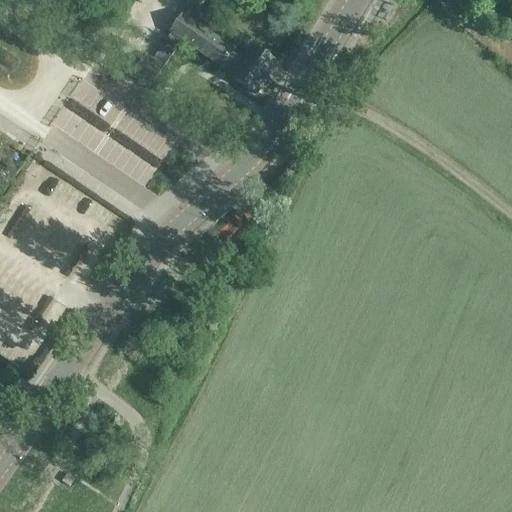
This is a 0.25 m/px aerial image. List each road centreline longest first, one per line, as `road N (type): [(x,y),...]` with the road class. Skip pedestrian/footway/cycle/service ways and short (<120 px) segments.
road 1 (tertiary): [(67,368),(149,250),(258,154),(357,0)]
road 2 (track): [(511,215),(380,120),(302,86)]
road 3 (residential): [(119,511),(145,448),(134,421),(67,368)]
road 4 (tertiary): [(0,468),(67,368)]
